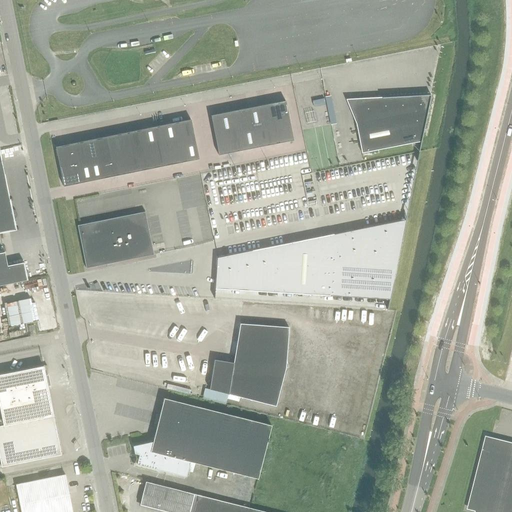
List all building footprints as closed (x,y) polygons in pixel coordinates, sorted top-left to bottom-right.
[(419,151),(430,95),(382,97),(357,102),(353,109),(356,123),(355,123),(361,153),(420,142),(418,151),(419,151)] [(285,101),(268,104),(272,125),(290,121),(285,101)] [(268,104),(258,106),(262,127),(272,125),(268,104)] [(258,106),(248,108),(252,129),(262,127),(258,106)] [(248,108),(238,110),(242,131),(252,129),(248,108)] [(238,110),(228,112),(232,133),(242,131),(238,110)] [(228,112),(210,115),(215,136),(232,133),(228,112)] [(194,139),(191,120),(173,123),(177,143),(194,139)] [(290,121),(272,125),(276,145),(294,142),(290,121)] [(173,123),(163,125),(167,145),(177,143),(173,123)] [(157,147),(167,145),(163,125),(153,127),(157,147)] [(272,125),(262,127),(266,147),(276,145),(272,125)] [(157,147),(153,127),(143,129),(147,149),(157,147)] [(262,127),(252,129),(256,149),(266,147),(262,127)] [(147,149),(143,129),(134,131),(137,151),(147,149)] [(252,129),(242,131),(246,151),(256,149),(252,129)] [(128,153),(137,151),(134,131),(124,133),(128,153)] [(242,131),(232,133),(236,153),(246,151),(242,131)] [(124,133),(114,135),(118,155),(128,153),(124,133)] [(232,133),(215,136),(219,157),(236,153),(232,133)] [(108,156),(118,155),(114,135),(104,137),(108,156)] [(108,156),(104,137),(94,139),(98,158),(108,156)] [(85,141),(88,160),(98,158),(94,139),(85,141)] [(181,162),(198,159),(194,139),(177,143),(181,162)] [(75,143),(79,162),(88,160),(85,141),(75,143)] [(55,147),(59,166),(79,162),(75,143),(55,147)] [(167,145),(171,164),(181,162),(177,143),(167,145)] [(157,147),(161,166),(171,164),(167,145),(157,147)] [(161,166),(157,147),(147,149),(137,151),(141,170),(151,168),(161,166)] [(128,153),(132,172),(141,170),(137,151),(128,153)] [(132,172),(128,153),(118,155),(122,174),(132,172)] [(0,155),(0,232),(15,229),(0,155)] [(108,156),(112,176),(122,174),(118,155),(108,156)] [(98,158),(102,178),(112,176),(108,156),(98,158)] [(102,178),(98,158),(88,160),(92,180),(102,178)] [(92,180),(88,160),(79,162),(82,182),(92,180)] [(82,182),(79,162),(59,166),(63,186),(82,182)] [(86,269),(153,255),(145,212),(77,225),(86,269)] [(329,296),(388,299),(386,309),(387,309),(405,220),(341,233),(340,229),(334,230),(335,234),(217,257),(217,258),(215,289),(329,296)] [(25,272),(24,269),(23,263),(7,266),(4,252),(0,252),(0,285),(27,281),(25,274),(25,272)] [(214,360),(209,389),(240,397),(275,406),(285,367),(288,327),(240,324),(233,363),(214,360)] [(0,461),(1,467),(61,455),(43,366),(0,374),(0,410),(3,425),(0,426),(0,461)] [(190,462),(258,479),(271,425),(163,398),(153,442),(133,446),(134,454),(135,454),(135,457),(138,458),(137,462),(137,464),(186,477),(190,462)] [(511,511),(511,442),(485,435),(467,509),(475,511),(474,511),(511,511)] [(16,484),(20,511),(72,511),(65,475),(16,484)] [(142,495),(139,505),(164,511),(166,511),(192,511),(197,495),(145,482),(142,495)] [(192,511),(266,511),(197,495),(192,511)]
